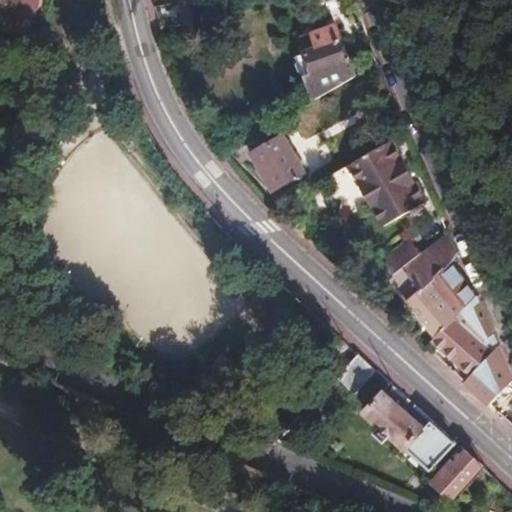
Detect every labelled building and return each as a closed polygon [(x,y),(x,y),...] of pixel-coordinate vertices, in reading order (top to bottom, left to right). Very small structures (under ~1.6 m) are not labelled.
[(0,0),(0,17),(12,20),(16,0),(0,0)] [(178,0),(183,27),(206,26),(201,0),(178,0)] [(12,20),(0,17),(0,60),(4,62),(12,20)] [(314,103),(354,80),(336,29),(301,42),(305,55),(311,75),(305,78),(314,103)] [(311,75),(305,55),(298,58),(305,78),(311,75)] [(284,138),(252,157),(274,193),(305,174),(284,138)] [(411,177),(405,167),(391,142),(340,171),(335,174),(341,180),(344,183),(351,183),(357,180),(384,226),(425,201),(411,177)] [(420,171),(416,161),(405,167),(411,177),(420,171)] [(309,189),(335,174),(340,171),(337,166),(306,184),(309,189)] [(454,320),(476,298),(474,294),(450,265),(457,254),(448,234),(419,257),(401,271),(419,293),(425,289),(454,320)] [(401,271),(419,257),(409,243),(381,265),(392,279),(401,271)] [(436,338),(454,320),(425,289),(419,293),(401,271),(392,279),(384,285),(436,338)] [(462,384),(491,411),(496,405),(492,401),(511,381),(511,378),(476,298),(454,320),(436,338),(432,342),(469,376),(462,384)] [(373,371),(354,355),(334,378),(353,394),(373,371)] [(455,445),(431,423),(423,432),(384,396),(368,414),(381,427),(378,431),(381,434),(380,436),(385,441),(387,439),(391,442),(394,438),(431,472),(455,445)] [(300,417),(276,444),(300,454),(317,434),(300,417)] [(481,468),(459,449),(443,467),(449,473),(440,483),(455,497),(481,468)]
